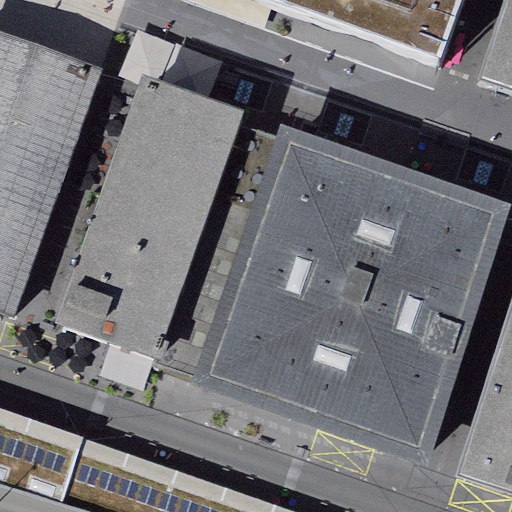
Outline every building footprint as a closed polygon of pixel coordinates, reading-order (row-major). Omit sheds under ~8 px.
[(262,0),(440,62),(462,0),(262,0)] [(511,0),(509,0),(481,85),(511,95),(511,0)] [(96,80),(0,45),(0,318),(8,321),(96,80)] [(236,123),(138,91),(56,328),(153,361),(236,123)] [(422,461),(507,216),(282,139),(236,123),(153,361),(151,368),(198,384),(238,398),(391,451),(422,461)] [(511,308),(460,470),(511,487),(511,308)] [(282,511),(0,416),(0,486),(82,511),(282,511)]
